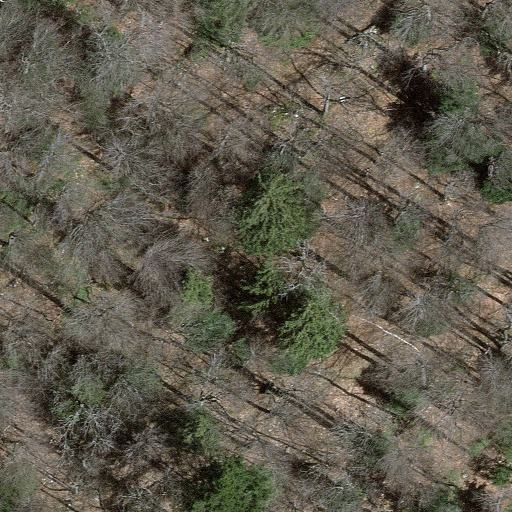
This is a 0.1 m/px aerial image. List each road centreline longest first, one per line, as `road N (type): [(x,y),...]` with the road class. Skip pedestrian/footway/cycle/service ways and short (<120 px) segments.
road 1 (track): [(0,270),(397,0)]
road 2 (track): [(186,511),(511,285)]
